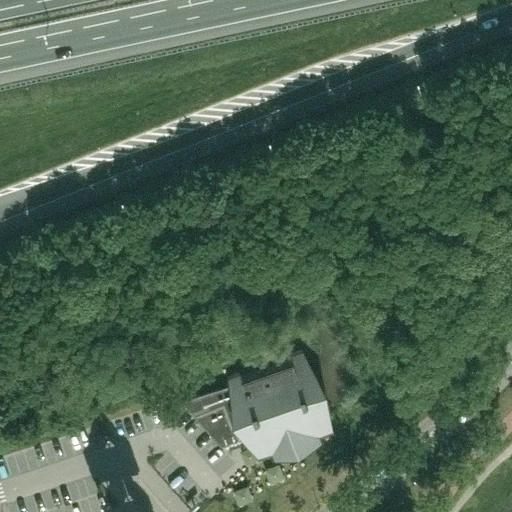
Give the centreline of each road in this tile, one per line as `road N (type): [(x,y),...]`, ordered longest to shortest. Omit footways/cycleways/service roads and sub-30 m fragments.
road 1 (motorway): [(0,211),(511,12)]
road 2 (motorway): [(0,59),(280,0)]
road 3 (secondary): [(400,462),(511,360)]
